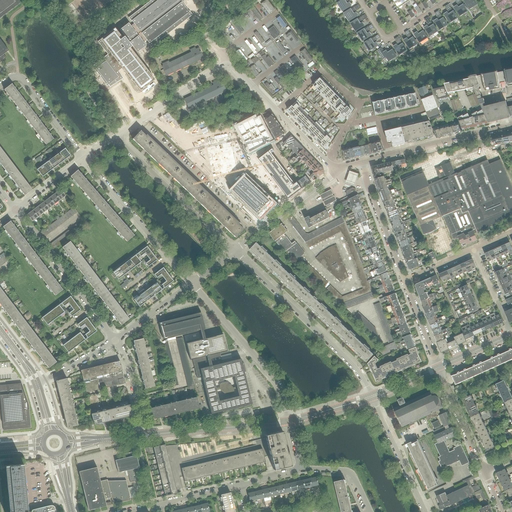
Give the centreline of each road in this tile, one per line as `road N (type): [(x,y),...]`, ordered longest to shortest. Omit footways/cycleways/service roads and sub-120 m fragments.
road 1 (residential): [(371,397),(359,370),(233,252)]
road 2 (residential): [(192,284),(272,373),(289,422)]
road 3 (residential): [(83,159),(192,284)]
road 4 (residential): [(115,341),(15,210)]
road 5 (residential): [(233,252),(117,135)]
road 6 (residential): [(511,125),(362,162)]
road 7 (tertiary): [(146,435),(289,422)]
road 8 (residential): [(117,135),(227,61)]
road 9 (residential): [(233,252),(335,172)]
road 10 (residential): [(424,511),(371,397)]
road 11 (residential): [(405,280),(362,162)]
road 12 (residential): [(83,159),(20,77),(0,86)]
road 13 (residential): [(335,172),(252,85)]
